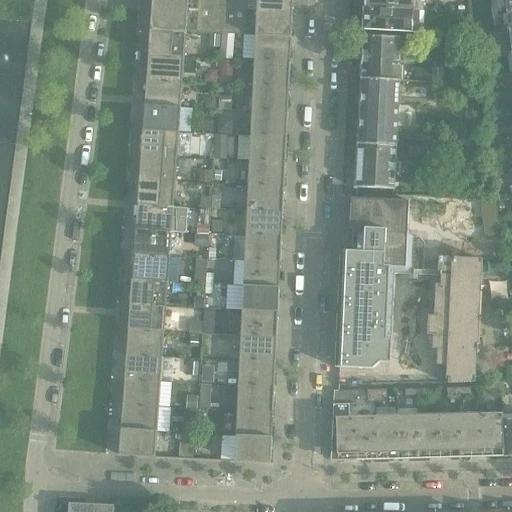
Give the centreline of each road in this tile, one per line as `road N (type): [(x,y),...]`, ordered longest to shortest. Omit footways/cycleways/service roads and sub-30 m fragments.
road 1 (residential): [(324,0),(301,497)]
road 2 (residential): [(32,483),(94,0)]
road 3 (residential): [(301,497),(32,483)]
road 4 (residential): [(301,497),(511,495)]
